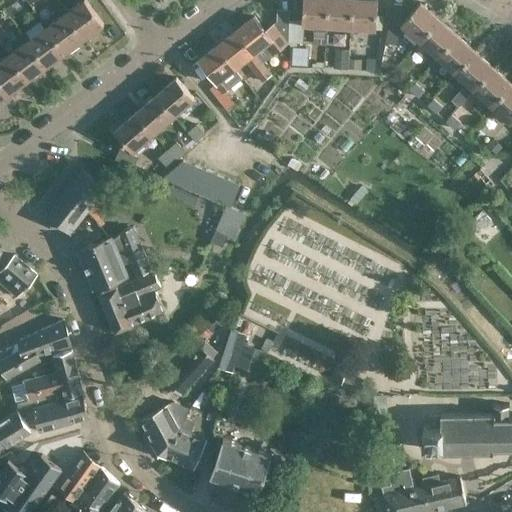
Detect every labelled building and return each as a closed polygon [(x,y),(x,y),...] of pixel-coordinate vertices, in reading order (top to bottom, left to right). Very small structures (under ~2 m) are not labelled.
[(85,38),(104,24),(86,0),(84,0),(67,13),(85,38)] [(328,0),(304,0),(304,20),(290,19),(289,42),(303,42),(303,25),(327,26),(328,0)] [(328,0),(327,26),(351,28),(352,0),(328,0)] [(352,0),(351,28),(377,29),(378,15),(378,0),(352,0)] [(401,25),(419,41),(439,18),(421,2),(401,25)] [(393,5),(390,23),(401,25),(404,7),(393,5)] [(66,52),(85,38),(67,13),(47,27),(66,52)] [(244,25),(236,31),(254,53),(255,53),(262,62),(288,42),(274,23),(266,29),(255,16),(244,25)] [(419,41),(437,57),(457,34),(439,18),(419,41)] [(45,67),(66,52),(47,27),(27,42),(45,67)] [(254,53),(236,31),(218,45),(236,68),(247,59),(264,81),(271,75),(262,64),(263,63),(262,62),(255,53),(254,53)] [(437,57),(453,71),(473,49),(457,34),(437,57)] [(28,80),(45,67),(27,42),(9,54),(28,80)] [(236,68),(218,45),(199,60),(224,92),(231,86),(224,77),(236,68)] [(308,46),(292,45),(292,63),(308,64),(308,46)] [(350,68),(350,58),(350,48),(335,47),(334,67),(350,68)] [(453,71),(472,88),(492,66),(473,49),(453,71)] [(0,83),(8,94),(28,80),(9,54),(0,60),(0,83)] [(365,59),(350,58),(350,68),(364,69),(365,59)] [(383,61),(381,70),(394,71),(399,64),(383,61)] [(472,88),(491,105),(511,83),(492,66),(472,88)] [(195,98),(177,77),(158,94),(176,114),(195,98)] [(419,81),(413,88),(420,94),(426,87),(419,81)] [(0,100),(8,94),(0,83),(0,100)] [(510,123),(511,120),(511,83),(491,105),(510,123)] [(233,98),(228,93),(220,99),(224,105),(233,98)] [(176,114),(158,94),(137,112),(155,133),(176,114)] [(447,107),(442,113),(449,119),(455,113),(447,107)] [(155,133),(137,112),(115,130),(133,151),(155,133)] [(206,133),(198,124),(188,132),(197,141),(206,133)] [(496,138),(489,146),(498,154),(505,146),(496,138)] [(185,151),(177,142),(168,150),(176,159),(185,151)] [(138,158),(120,150),(115,159),(134,167),(138,158)] [(176,159),(168,150),(159,158),(167,167),(176,159)] [(299,163),(291,158),(288,164),(296,168),(299,163)] [(196,164),(183,159),(163,176),(187,186),(196,164)] [(208,169),(196,164),(187,186),(199,191),(208,169)] [(105,187),(99,182),(82,169),(46,214),(70,233),(105,187)] [(208,169),(199,191),(210,195),(219,174),(208,169)] [(230,178),(219,174),(210,195),(221,200),(230,178)] [(221,200),(232,205),(241,183),(230,178),(221,200)] [(200,194),(167,180),(163,190),(196,204),(200,194)] [(226,248),(241,212),(230,207),(215,243),(226,248)] [(112,236),(78,250),(94,288),(128,274),(122,259),(129,256),(136,275),(153,269),(135,226),(119,232),(120,233),(119,233),(119,234),(112,237),(112,236)] [(37,273),(15,254),(1,270),(0,270),(0,281),(17,296),(37,273)] [(383,297),(398,271),(378,259),(374,265),(359,257),(350,275),(355,278),(351,284),(360,289),(349,309),(382,328),(396,304),(383,297)] [(154,271),(100,293),(116,331),(164,311),(155,290),(161,288),(154,271)] [(66,326),(64,319),(30,334),(19,340),(24,348),(0,360),(9,377),(40,360),(38,354),(71,344),(66,326)] [(220,366),(233,371),(237,359),(252,364),(257,349),(246,346),(253,325),(237,320),(226,355),(224,355),(220,366)] [(182,393),(214,359),(201,347),(169,381),(182,393)] [(84,392),(72,349),(54,353),(59,372),(24,381),(31,407),(33,406),(84,392)] [(347,374),(344,383),(361,389),(365,380),(347,374)] [(84,392),(33,406),(40,430),(90,417),(84,392)] [(141,418),(150,435),(154,443),(168,456),(169,456),(183,427),(182,427),(169,403),(141,418)] [(511,447),(511,416),(509,416),(509,405),(493,405),(494,413),(442,415),(441,416),(429,416),(429,425),(424,425),(424,435),(424,445),(441,444),(441,453),(468,453),(495,452),(495,448),(511,447)] [(31,430),(19,410),(0,422),(0,446),(6,443),(8,445),(20,437),(22,437),(29,433),(29,431),(31,430)] [(207,437),(183,427),(169,456),(194,467),(207,437)] [(260,489),(272,453),(224,437),(212,473),(260,489)] [(392,447),(377,450),(379,466),(395,463),(392,447)] [(80,495),(102,465),(84,449),(69,471),(57,487),(76,501),(80,495)] [(0,473),(0,511),(38,511),(67,470),(49,457),(32,475),(16,481),(0,473)] [(121,482),(102,465),(80,495),(101,510),(121,482)] [(392,485),(382,487),(387,511),(425,511),(431,511),(425,485),(414,487),(409,468),(389,473),(392,485)] [(432,475),(423,477),(425,485),(431,511),(466,503),(460,476),(434,482),(432,475)] [(148,511),(149,511),(125,490),(109,511),(148,511)] [(99,511),(101,510),(80,495),(76,501),(81,504),(79,508),(75,511),(99,511)] [(75,511),(79,508),(71,502),(63,511),(75,511)]
